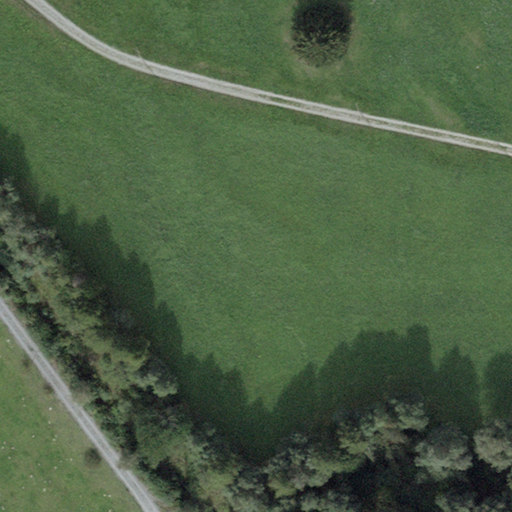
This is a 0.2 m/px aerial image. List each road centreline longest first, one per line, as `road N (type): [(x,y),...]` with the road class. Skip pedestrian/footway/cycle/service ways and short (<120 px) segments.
road 1 (track): [(511,150),(157,71),(88,41),(41,0)]
road 2 (track): [(0,310),(151,511)]
